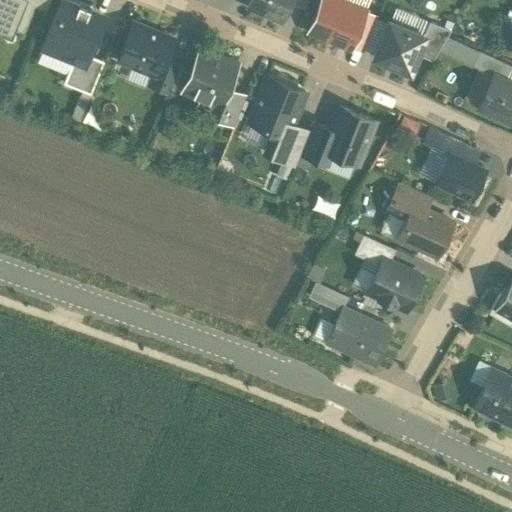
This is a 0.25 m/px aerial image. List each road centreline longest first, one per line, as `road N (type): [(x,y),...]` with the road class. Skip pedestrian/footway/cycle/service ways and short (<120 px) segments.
road 1 (tertiary): [(0,272),(309,383),(388,420)]
road 2 (residential): [(168,0),(309,65),(409,96),(511,147)]
road 3 (residential): [(388,420),(511,207)]
road 4 (tertiary): [(388,420),(511,477)]
